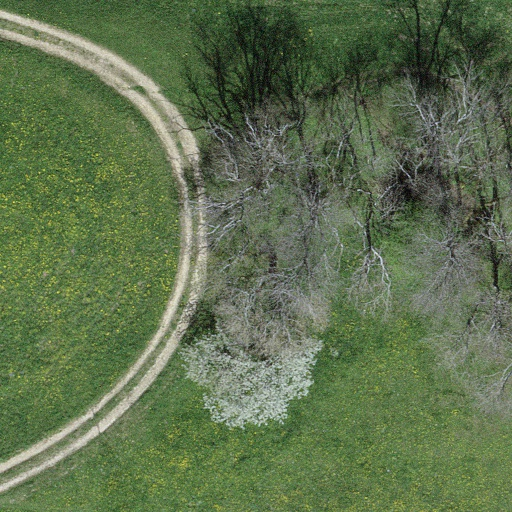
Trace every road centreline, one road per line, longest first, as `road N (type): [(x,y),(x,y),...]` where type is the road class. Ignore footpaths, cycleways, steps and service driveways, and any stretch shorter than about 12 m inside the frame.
road 1 (track): [(0,487),(79,448),(178,356),(213,234),(173,137)]
road 2 (track): [(173,137),(107,63),(0,29)]
